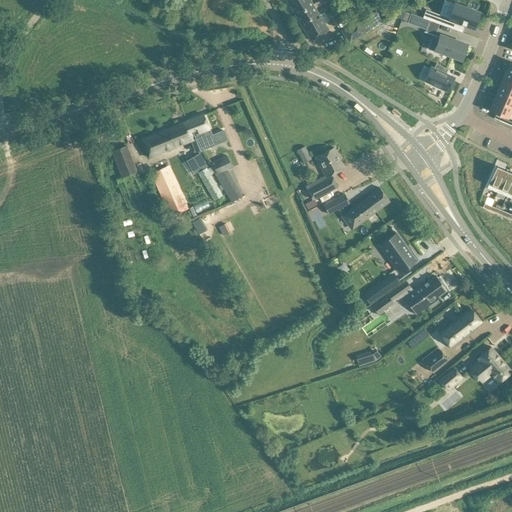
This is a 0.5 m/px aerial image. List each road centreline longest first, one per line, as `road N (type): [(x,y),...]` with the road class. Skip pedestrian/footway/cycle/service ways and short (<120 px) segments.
road 1 (tertiary): [(2,135),(210,68)]
road 2 (tertiary): [(423,153),(331,77),(281,64)]
road 3 (tertiary): [(281,64),(356,105),(409,166)]
road 4 (residential): [(506,0),(460,115)]
